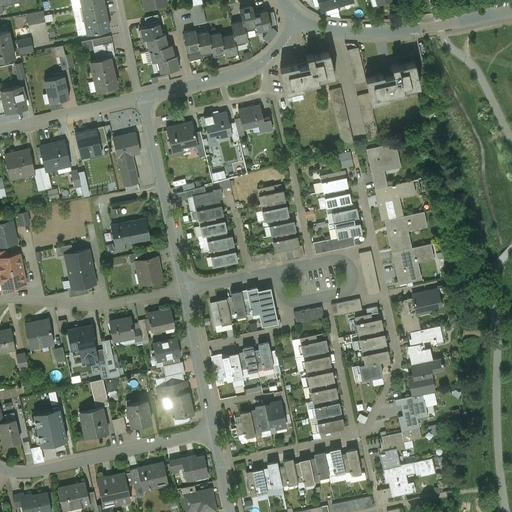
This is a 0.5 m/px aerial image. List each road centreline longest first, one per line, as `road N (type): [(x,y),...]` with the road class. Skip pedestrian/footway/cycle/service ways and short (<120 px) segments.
road 1 (residential): [(296,19),(359,33),(511,10)]
road 2 (residential): [(0,468),(48,470),(214,433)]
road 3 (residential): [(144,97),(186,289)]
road 4 (residential): [(186,289),(94,307),(0,300)]
road 5 (residential): [(296,19),(261,63),(144,97)]
road 6 (residential): [(384,294),(398,364),(371,423),(358,433)]
road 7 (residential): [(138,98),(0,132)]
road 8 (residential): [(358,433),(220,461)]
road 9 (residential): [(325,298),(358,433)]
